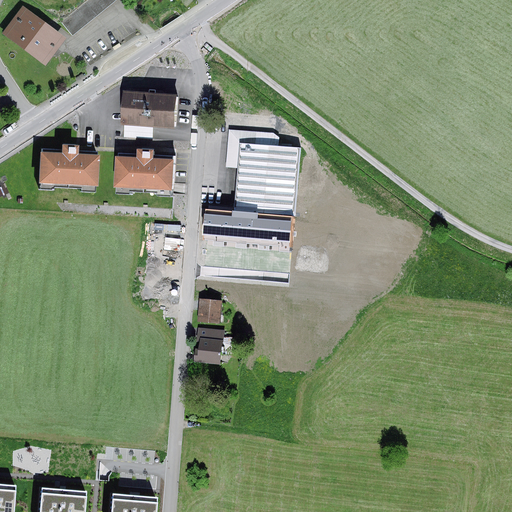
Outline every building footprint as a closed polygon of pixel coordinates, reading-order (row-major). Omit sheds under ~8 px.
[(87,0),(61,22),(72,36),(115,0),(87,0)] [(63,38),(22,6),(1,33),(43,65),(63,38)] [(180,96),(126,92),(123,125),(125,125),(155,127),(177,129),(180,96)] [(155,127),(125,125),(125,131),(124,137),(154,139),(154,133),(155,127)] [(258,134),(230,132),(227,169),(239,170),(234,232),(295,236),(301,150),(257,146),(258,134)] [(58,153),(38,151),(36,183),(95,187),(98,156),(76,154),(76,146),(59,144),(58,153)] [(139,158),(118,157),(116,188),(175,191),(175,183),(176,160),(155,159),(156,150),(139,149),(139,158)] [(225,301),(204,299),(202,321),(223,324),(225,301)] [(201,338),(224,340),(225,331),(199,329),(198,338),(201,338)] [(224,340),(201,338),(200,356),(196,356),(195,363),(222,365),(224,340)] [(0,511),(22,511),(26,473),(0,470),(0,511)] [(87,511),(90,478),(35,473),(32,511),(87,511)] [(151,511),(153,482),(99,478),(96,511),(151,511)]
